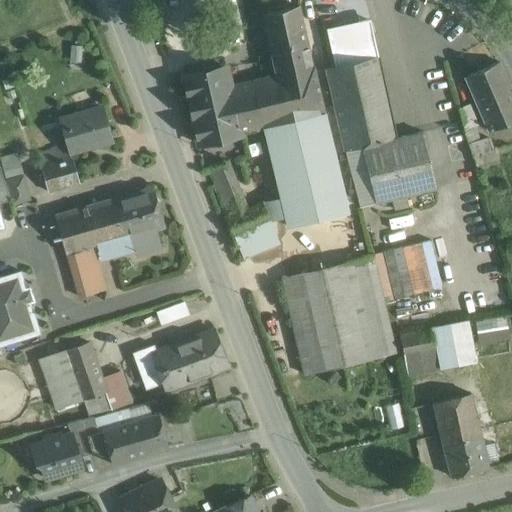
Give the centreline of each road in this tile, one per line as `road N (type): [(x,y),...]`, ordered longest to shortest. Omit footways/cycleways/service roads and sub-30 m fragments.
road 1 (residential): [(220,272),(60,323),(32,235),(0,245)]
road 2 (residential): [(0,511),(189,454),(283,441)]
road 3 (unclassified): [(114,0),(220,272)]
road 4 (unclassified): [(220,272),(283,441)]
road 5 (residential): [(511,482),(378,511)]
